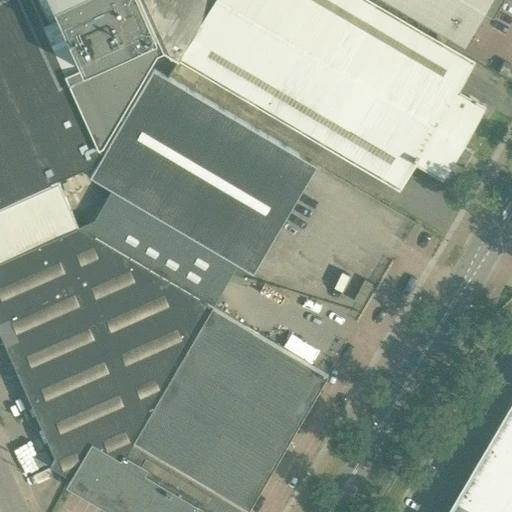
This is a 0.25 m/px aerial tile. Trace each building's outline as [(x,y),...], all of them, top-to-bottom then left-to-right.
[(0,0),(0,206),(58,181),(96,164),(102,153),(99,146),(66,73),(33,0),(0,0)] [(164,51),(175,57),(209,0),(53,0),(83,65),(66,73),(99,146),(105,143),(157,54),(164,51)] [(209,0),(175,57),(399,188),(415,161),(443,177),(485,104),(457,88),(474,61),(370,0),(209,0)] [(489,0),(388,0),(464,44),(483,12),(489,0)] [(511,68),(503,63),(498,72),(511,80),(511,68)] [(102,153),(96,164),(88,177),(111,191),(95,219),(77,226),(213,306),(238,264),(253,273),(317,164),(153,67),(102,153)] [(96,164),(58,181),(77,226),(95,219),(111,191),(88,177),(96,164)] [(328,373),(213,306),(77,226),(58,181),(0,206),(0,331),(8,349),(9,349),(14,361),(13,361),(37,416),(39,415),(44,427),(43,428),(55,456),(51,464),(72,477),(68,483),(117,511),(243,511),(244,511),(245,511),(247,508),(248,508),(282,451),(280,450),(285,442),(287,443),(328,373)] [(511,511),(511,404),(448,511),(511,511)]
